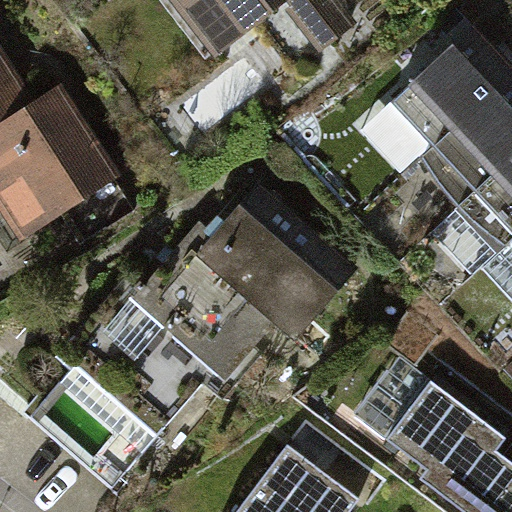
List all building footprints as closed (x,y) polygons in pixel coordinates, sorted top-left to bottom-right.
[(339,0),(168,0),(213,57),(287,0),(291,6),(286,10),(319,52),(357,23),(339,0)] [(511,69),(511,62),(474,21),(389,98),(431,144),(511,69)] [(8,116),(34,98),(0,44),(0,130),(12,122),(8,116)] [(511,153),(511,69),(431,144),(421,153),(437,178),(457,204),(511,153)] [(61,81),(34,98),(8,116),(12,122),(0,130),(0,212),(18,241),(61,213),(81,244),(134,210),(114,179),(121,175),(61,81)] [(511,153),(457,204),(480,225),(505,244),(511,236),(511,153)] [(362,274),(258,188),(219,236),(201,221),(141,293),(128,282),(67,355),(157,430),(210,367),(231,385),(278,328),(301,346),(362,274)] [(511,511),(511,465),(494,452),(504,438),(433,384),(392,438),(435,470),(423,485),(458,511),(511,511)] [(346,511),(352,505),(281,452),(234,511),(346,511)]
